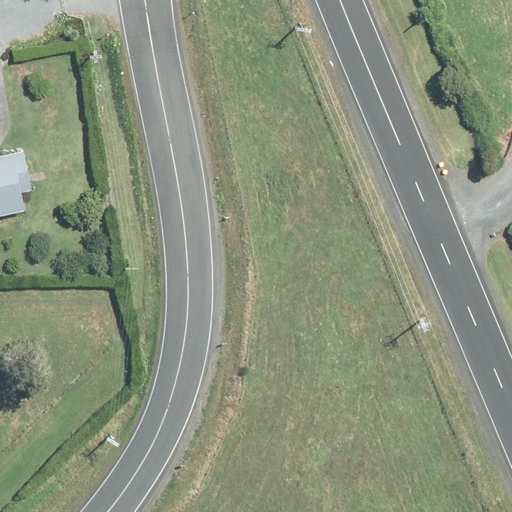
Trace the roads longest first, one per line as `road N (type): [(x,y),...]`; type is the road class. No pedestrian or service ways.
road 1 (unclassified): [(143,0),(185,207),(191,283),(187,342),(171,399),(110,511)]
road 2 (tertiary): [(339,0),(511,406)]
